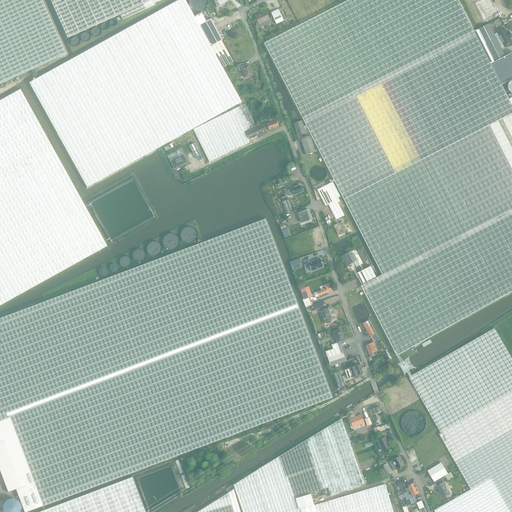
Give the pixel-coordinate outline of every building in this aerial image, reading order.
[(0,0),(0,83),(66,54),(41,0),(0,0)] [(199,26),(206,21),(201,12),(194,16),(184,0),(177,0),(29,82),(87,187),(241,102),(223,68),(199,26)] [(50,0),(67,38),(120,14),(122,20),(154,5),(153,3),(160,0),(50,0)] [(213,0),(217,8),(229,3),(227,0),(213,0)] [(349,0),(330,10),(263,44),(294,101),(303,119),(475,32),(472,28),(457,0),(349,0)] [(481,0),(475,3),(484,20),(500,12),(493,0),(481,0)] [(279,9),(271,13),(276,24),(284,21),(279,9)] [(271,23),(270,19),(266,12),(260,15),(259,14),(255,16),(259,24),(260,27),(271,23)] [(211,19),(206,21),(199,26),(223,68),(233,62),(221,41),(222,40),(211,19)] [(489,25),(475,32),(491,64),(502,85),(511,80),(511,53),(505,57),(500,47),(494,35),(489,25)] [(494,35),(500,47),(503,45),(504,47),(511,42),(511,41),(511,39),(511,38),(511,37),(511,36),(511,34),(511,33),(510,32),(509,31),(507,32),(506,28),(502,30),(501,29),(500,28),(499,28),(497,29),(497,30),(498,33),(494,35)] [(475,32),(303,119),(362,234),(383,275),(361,286),(397,355),(511,291),(511,98),(509,100),(502,85),(491,64),(475,32)] [(245,78),(252,75),(248,65),(244,66),(243,63),(237,66),(239,71),(242,70),(245,78)] [(20,89),(0,100),(0,305),(107,246),(20,89)] [(264,105),(264,103),(263,102),(263,101),(262,99),(261,98),(259,97),(258,97),(256,97),(254,97),(253,97),(251,98),(250,99),(249,100),(248,102),(247,103),(247,105),(247,106),(248,108),(249,110),(249,111),(251,112),(252,112),(253,113),(255,113),(257,113),(258,113),(260,112),(261,111),(262,110),(263,108),(264,107),(264,105)] [(244,132),(254,127),(255,126),(244,104),(194,130),(210,162),(224,155),(249,142),(244,132)] [(263,123),(255,126),(254,127),(257,134),(258,137),(267,133),(266,131),(272,129),(278,127),(276,120),(274,121),(273,118),(269,120),(270,123),(263,125),(263,123)] [(304,129),(307,129),(305,125),(303,126),(301,121),(294,124),(299,136),(306,133),(304,129)] [(316,152),(310,136),(310,135),(301,139),(306,155),(314,152),(316,152)] [(194,143),(189,146),(195,157),(200,155),(194,143)] [(174,169),(187,163),(183,155),(171,162),(174,169)] [(301,191),(302,190),(301,188),(300,188),(299,185),(288,189),(291,196),(302,192),(301,191)] [(335,197),(329,185),(318,190),(319,192),(324,206),(328,204),(336,220),(344,216),(338,203),(335,197)] [(286,195),(280,198),(287,213),(293,211),(286,195)] [(302,223),(312,219),(308,210),(298,213),(302,223)] [(0,421),(9,418),(43,506),(44,506),(52,503),(64,498),(67,497),(74,495),(81,492),(82,492),(103,484),(104,484),(115,480),(188,452),(270,421),(318,403),(332,398),(299,309),(268,224),(266,219),(203,242),(0,318),(0,421)] [(339,236),(347,232),(342,222),(334,226),(338,234),(337,234),(338,235),(339,235),(339,236)] [(287,228),(282,230),(284,238),(290,236),(287,228)] [(165,237),(167,241),(165,243),(169,249),(179,242),(171,232),(165,237)] [(308,234),(302,236),(303,239),(306,238),(307,239),(312,250),(319,248),(315,236),(310,238),(308,234)] [(152,242),(148,252),(157,255),(161,245),(152,242)] [(132,254),(139,261),(146,255),(139,248),(132,254)] [(355,254),(354,255),(354,254),(351,256),(349,252),(342,256),(348,267),(355,263),(357,266),(359,265),(361,265),(355,254)] [(124,255),(120,263),(126,267),(131,259),(124,255)] [(317,273),(329,269),(325,260),(316,264),(314,261),(309,263),(311,267),(314,266),(317,273)] [(362,285),(373,279),(364,263),(361,265),(359,265),(357,266),(353,268),(362,285)] [(328,292),(332,290),(329,283),(324,285),(326,289),(317,292),(319,298),(329,294),(328,292)] [(308,286),(300,289),(304,299),(312,296),(308,286)] [(314,305),(310,307),(312,312),(316,310),(322,308),(323,309),(322,310),(319,312),(323,322),(324,324),(327,323),(335,320),(334,316),(335,316),(333,310),(332,311),(330,307),(328,308),(326,309),(325,307),(325,306),(324,302),(322,302),(321,302),(321,303),(314,305)] [(369,321),(363,324),(370,337),(371,336),(374,343),(375,342),(380,340),(376,333),(370,322),(369,321)] [(333,335),(333,336),(334,339),(335,340),(336,339),(337,342),(344,340),(340,329),(333,331),(334,335),(333,335)] [(511,359),(495,329),(410,378),(442,433),(511,392),(511,359)] [(374,343),(366,346),(370,354),(369,355),(370,357),(371,357),(375,356),(375,355),(374,353),(378,351),(382,350),(378,341),(375,343),(375,342),(374,343)] [(325,352),(327,356),(330,366),(346,361),(339,342),(331,345),(333,349),(325,352)] [(349,369),(345,370),(348,379),(350,379),(358,376),(358,378),(362,376),(362,374),(363,374),(362,372),(359,365),(349,369)] [(339,372),(333,374),(338,388),(344,386),(339,372)] [(405,392),(412,403),(420,398),(413,387),(405,392)] [(396,392),(389,395),(394,407),(401,404),(396,392)] [(471,490),(434,511),(511,511),(511,392),(442,433),(439,434),(455,462),(471,490)] [(381,412),(379,407),(371,410),(370,410),(369,410),(371,416),(381,412)] [(425,429),(423,410),(401,413),(403,432),(408,431),(408,435),(415,435),(415,431),(425,429)] [(350,417),(351,419),(350,420),(353,427),(361,424),(362,426),(365,425),(365,424),(364,424),(361,415),(356,417),(355,415),(353,414),(351,415),(350,417)] [(0,472),(7,492),(15,490),(18,496),(23,511),(27,511),(43,506),(9,418),(0,421),(0,472)] [(372,488),(314,505),(316,511),(301,511),(300,509),(298,509),(296,499),(297,499),(296,497),(327,487),(330,496),(364,484),(341,419),(301,443),(272,461),(257,470),(257,471),(246,478),(233,485),(242,511),(241,511),(240,511),(393,511),(385,484),(372,488)] [(382,451),(390,448),(385,437),(377,441),(382,451)] [(229,448),(236,459),(245,453),(238,443),(229,448)] [(193,456),(185,459),(187,465),(195,462),(194,460),(193,456)] [(393,471),(404,465),(399,457),(389,462),(393,471)] [(450,472),(448,474),(441,463),(428,471),(437,486),(436,487),(440,493),(439,494),(442,499),(446,496),(446,497),(450,494),(444,483),(448,481),(448,482),(454,478),(450,472)] [(144,511),(131,478),(43,511),(39,511),(144,511)] [(394,483),(394,484),(395,486),(396,488),(400,486),(403,485),(406,492),(416,488),(414,483),(411,485),(411,483),(409,484),(409,482),(408,482),(406,478),(394,483)] [(403,494),(398,496),(400,499),(405,497),(406,500),(408,500),(409,499),(411,502),(412,504),(415,502),(416,500),(414,496),(415,496),(414,495),(419,493),(416,488),(406,492),(406,493),(403,494)] [(239,511),(239,508),(233,489),(197,511),(239,511)] [(305,496),(297,499),(296,499),(298,509),(300,509),(301,511),(316,511),(314,505),(311,494),(305,496)]
